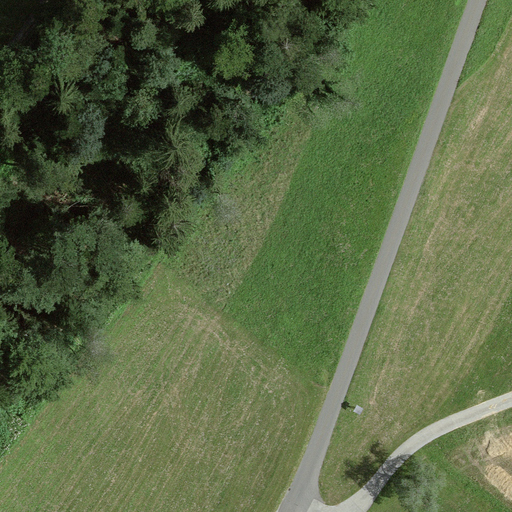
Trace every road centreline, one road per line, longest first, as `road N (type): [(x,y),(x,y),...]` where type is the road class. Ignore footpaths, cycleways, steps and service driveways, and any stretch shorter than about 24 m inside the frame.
road 1 (tertiary): [(477,0),(290,511)]
road 2 (track): [(347,511),(413,444),(511,400)]
